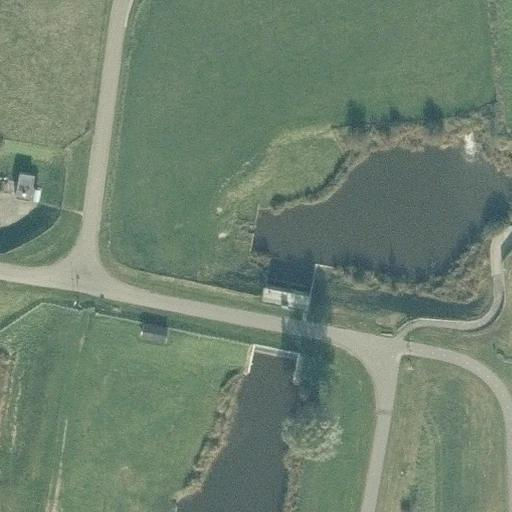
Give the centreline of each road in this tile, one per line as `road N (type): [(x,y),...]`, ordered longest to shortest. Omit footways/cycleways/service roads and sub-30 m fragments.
road 1 (unclassified): [(366,511),(389,345),(80,285)]
road 2 (unclassified): [(80,285),(120,0)]
